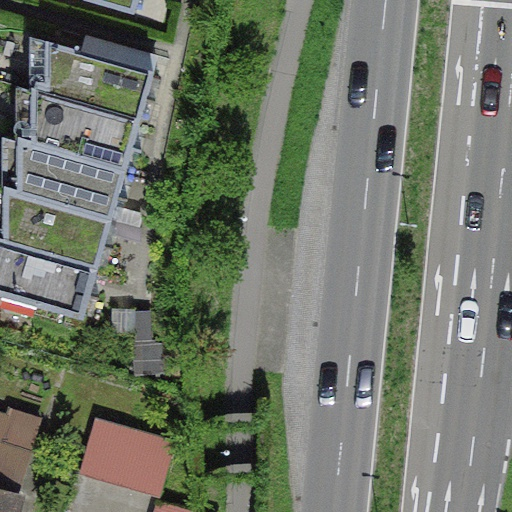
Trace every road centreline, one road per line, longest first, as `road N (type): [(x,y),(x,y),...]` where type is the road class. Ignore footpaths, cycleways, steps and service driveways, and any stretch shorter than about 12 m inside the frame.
road 1 (primary): [(390,0),(340,511)]
road 2 (primary): [(462,511),(511,128)]
